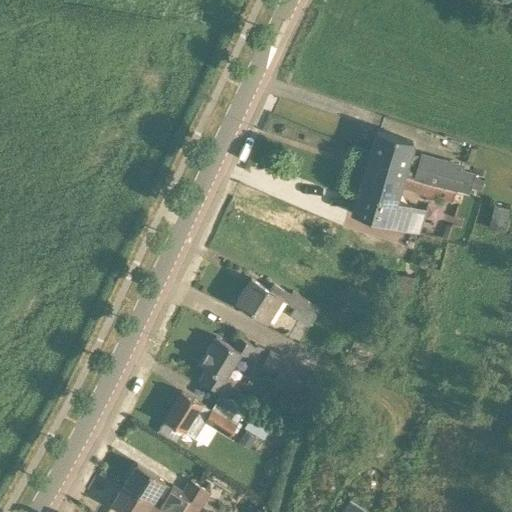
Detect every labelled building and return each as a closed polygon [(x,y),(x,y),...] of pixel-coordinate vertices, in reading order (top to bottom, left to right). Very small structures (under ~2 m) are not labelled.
[(419,155),(410,153),(414,142),(376,131),(368,158),(390,163),(388,171),(471,194),(473,184),(475,175),(472,168),(420,152),(419,155)] [(471,194),(388,171),(390,163),(368,158),(351,213),(407,231),(414,206),(396,202),(400,189),(452,203),(455,192),(470,196),(471,194)] [(503,231),(511,205),(499,201),(491,228),(503,231)] [(410,294),(414,277),(400,275),(396,292),(410,294)] [(269,290),(251,279),(244,290),(242,288),(237,297),(239,299),(237,302),(268,321),(281,299),(286,301),(285,303),(294,308),(290,315),(308,326),(319,308),(307,301),(308,300),(292,290),(290,294),(274,283),(269,290)] [(233,347),(216,336),(200,364),(225,379),(240,353),(257,363),(264,349),(257,345),(255,347),(239,338),(233,347)] [(311,370),(270,347),(262,364),(276,371),(271,382),(296,394),(311,370)] [(211,409),(182,392),(165,420),(194,438),(205,421),(229,436),(236,425),(243,414),(235,409),(239,402),(232,399),(228,405),(218,398),(211,409)] [(189,485),(183,492),(165,482),(137,464),(124,485),(168,511),(195,511),(205,495),(189,485)] [(168,511),(124,485),(112,505),(123,511),(168,511)] [(371,511),(350,500),(343,511),(371,511)]
